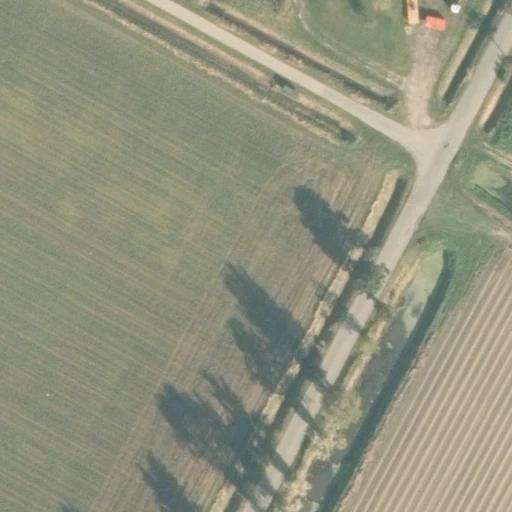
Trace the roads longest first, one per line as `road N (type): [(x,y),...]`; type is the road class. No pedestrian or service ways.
road 1 (tertiary): [(249,511),(439,155)]
road 2 (unclassified): [(439,155),(155,0)]
road 3 (tertiary): [(439,155),(511,19)]
